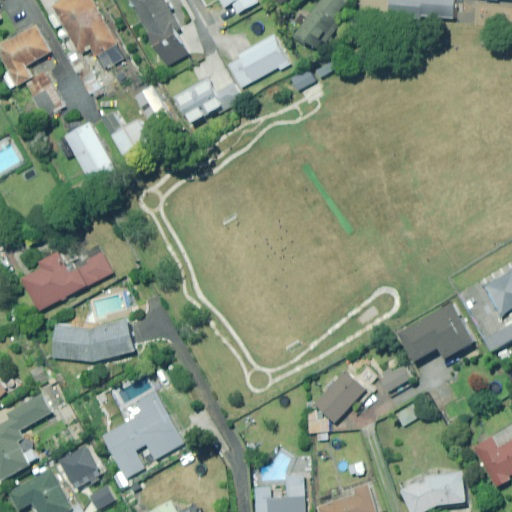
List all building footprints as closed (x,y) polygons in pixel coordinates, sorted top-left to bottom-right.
[(126,60),(93,0),(68,0),(55,7),(81,56),(94,48),(106,70),(126,60)] [(130,0),(168,67),(187,56),(190,55),(179,36),(184,33),(165,0),(130,0)] [(220,0),(226,9),(234,5),(240,15),(260,4),(258,0),(220,0)] [(325,0),(300,34),(320,48),(323,43),(328,46),(343,25),(336,20),(348,3),(344,0),(325,0)] [(458,0),(392,0),(391,13),(457,18),(458,0)] [(53,55),(38,27),(0,47),(0,50),(19,87),(34,80),(28,67),(53,55)] [(292,66),(275,37),(240,57),(242,59),(230,66),(243,89),(280,69),(282,71),(292,66)] [(319,84),(312,71),(294,80),(301,93),(319,84)] [(105,95),(97,78),(85,84),(90,96),(95,94),(97,98),(105,95)] [(219,95),(211,80),(174,101),(190,128),(221,111),(223,114),(244,102),(235,86),(219,95)] [(66,108),(53,85),(34,97),(48,119),(66,108)] [(171,114),(155,87),(136,98),(152,125),(171,114)] [(119,171),(93,124),(68,138),(94,185),(119,171)] [(0,179),(25,166),(15,148),(0,156),(0,179)] [(115,275),(105,256),(72,273),(62,254),(45,263),(48,268),(25,281),(42,313),(115,275)] [(511,312),(511,271),(485,288),(503,318),(511,312)] [(478,345),(455,304),(402,334),(418,363),(443,350),(449,360),(478,345)] [(139,353),(131,322),(91,330),(59,327),(56,361),(93,364),(139,353)] [(0,371),(5,367),(0,361),(0,405),(12,395),(0,382),(0,371)] [(404,363),(393,369),(380,377),(391,394),(414,380),(404,363)] [(312,435),(319,434),(319,443),(333,442),(332,433),(331,420),(338,425),(356,406),(361,410),(375,395),(350,371),(322,401),(309,402),(312,435)] [(188,446),(159,393),(140,404),(146,415),(105,437),(129,480),(148,470),(139,452),(150,446),(159,461),(188,446)] [(55,415),(44,396),(9,416),(12,422),(0,428),(0,473),(6,483),(43,462),(36,449),(28,453),(18,435),(55,415)] [(425,417),(418,405),(399,416),(406,428),(425,417)] [(511,442),(502,448),(495,436),(475,447),(499,489),(511,481),(511,442)] [(106,476),(90,447),(62,463),(78,492),(106,476)] [(74,511),(76,511),(54,471),(12,495),(21,511),(23,511),(36,505),(40,511),(74,511)] [(470,503),(466,474),(432,479),(403,492),(412,511),(432,511),(445,507),(470,503)] [(308,511),(306,477),(291,478),(292,498),(275,499),(275,489),(259,490),(260,511),(308,511)] [(147,488),(144,481),(129,489),(133,496),(147,488)] [(381,511),(372,483),(356,488),(358,496),(321,508),(321,511),(381,511)] [(102,511),(118,502),(109,488),(92,498),(100,511),(102,511)] [(178,511),(174,503),(158,511),(178,511)]
